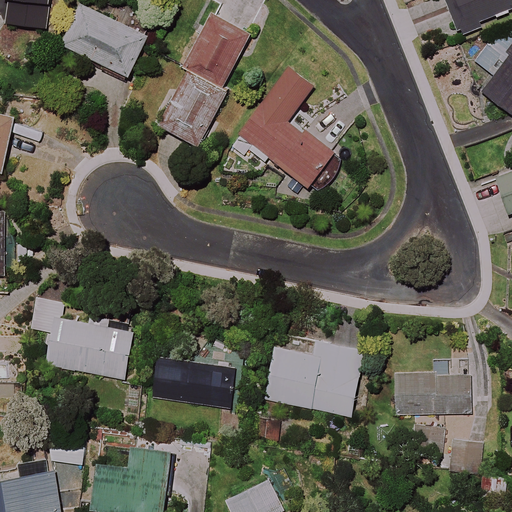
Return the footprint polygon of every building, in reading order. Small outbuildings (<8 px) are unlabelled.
[(51,0),(9,0),(7,23),(48,28),(51,0)] [(511,0),(445,0),(459,34),(476,27),(474,22),(511,7),(511,0)] [(149,36),(82,5),(63,44),(130,75),(149,36)] [(214,15),(185,71),(158,123),(200,145),(227,93),(223,91),(252,35),(214,15)] [(476,62),(494,76),(483,91),(511,112),(511,22),(508,20),(476,62)] [(275,160),(310,186),(313,181),(323,188),(345,159),(306,130),(303,134),(286,121),(312,86),(288,68),(239,134),(229,147),(265,174),(275,160)] [(16,116),(0,112),(0,171),(4,172),(16,116)] [(511,172),(494,178),(506,212),(511,210),(511,172)] [(66,302),(40,297),(33,329),(51,333),(45,362),(125,378),(135,331),(63,316),(66,302)] [(365,347),(319,339),(316,354),(276,348),(267,401),(353,415),(365,347)] [(237,365),(157,356),(152,397),(232,406),(237,365)] [(470,413),(470,375),(395,375),(395,413),(470,413)] [(481,443),(452,442),(451,470),(479,471),(481,443)] [(165,511),(172,449),(133,445),(131,465),(98,462),(93,507),(143,511),(165,511)] [(0,511),(62,511),(54,469),(0,479),(0,511)] [(507,474),(484,475),(485,495),(508,495),(507,474)] [(285,509),(271,478),(225,499),(231,511),(283,511),(282,510),(285,509)]
